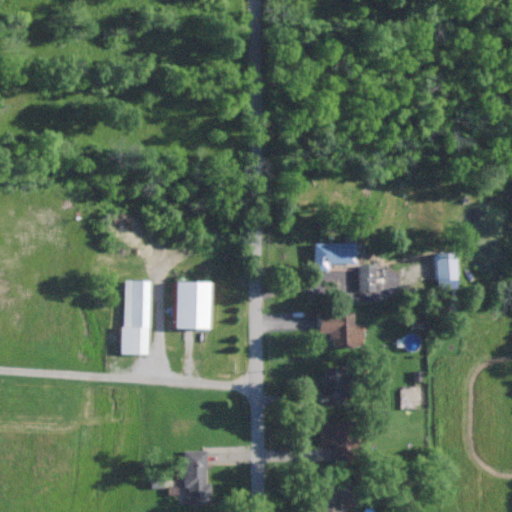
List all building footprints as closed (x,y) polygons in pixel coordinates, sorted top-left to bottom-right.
[(325,269),(312,269),(312,242),(353,242),(353,262),(325,262),(325,269)] [(435,286),(455,286),(454,252),(434,253),(435,286)] [(374,264),(357,264),(357,290),(375,290),(374,264)] [(121,353),(146,354),(148,280),(122,280),(121,353)] [(207,282),(174,281),(172,328),(206,329),(207,282)] [(315,313),(352,313),(352,324),(360,324),(360,344),(352,344),(352,346),(333,347),(333,339),(328,339),(328,330),(316,331),(315,313)] [(318,402),(318,391),(321,391),(321,376),(324,376),(324,366),(354,365),(354,380),(341,381),(341,401),(318,402)] [(334,461),(333,442),(319,443),(319,422),(351,421),(352,436),(358,436),(358,451),(351,452),(351,461),(334,461)] [(187,504),(211,504),(210,484),(206,484),(205,450),(182,450),(183,488),(187,488),(187,504)] [(318,511),(318,483),(355,482),(355,496),(339,496),(339,511),(318,511)]
